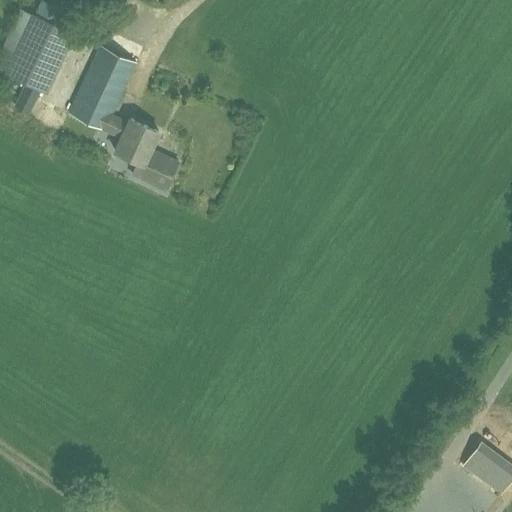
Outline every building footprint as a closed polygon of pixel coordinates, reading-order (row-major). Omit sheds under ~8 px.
[(43,0),(42,0),(36,14),(51,21),(57,6),(43,0)] [(49,91),(76,32),(51,21),(36,14),(33,12),(5,71),(26,81),(42,88),(49,91)] [(167,189),(179,161),(151,148),(159,130),(131,117),(127,126),(111,118),(136,62),(100,45),(69,113),(122,137),(116,151),(137,161),(132,173),(167,189)] [(42,88),(26,81),(14,105),(30,113),(42,88)] [(464,464),(483,478),(498,458),(479,444),(464,464)] [(502,492),(508,485),(498,478),(492,485),(502,492)]
